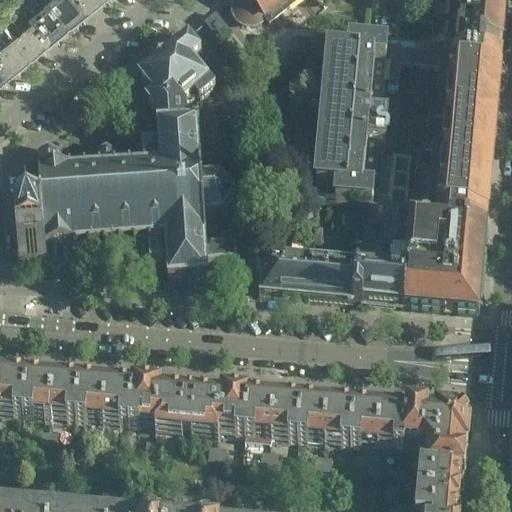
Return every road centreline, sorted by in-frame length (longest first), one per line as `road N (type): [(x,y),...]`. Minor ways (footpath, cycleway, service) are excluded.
road 1 (unclassified): [(511,364),(0,325)]
road 2 (residential): [(0,128),(157,0)]
road 3 (tertiary): [(511,390),(502,511)]
